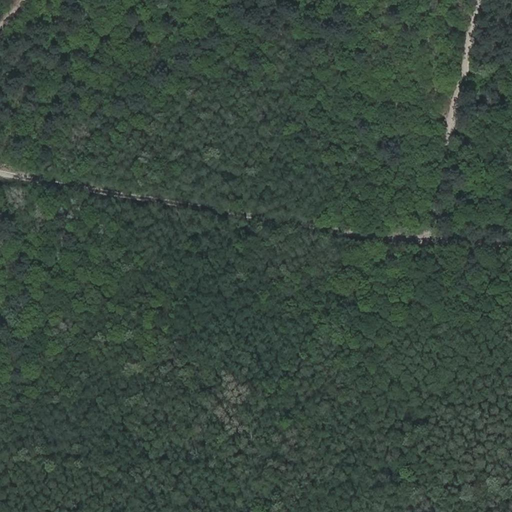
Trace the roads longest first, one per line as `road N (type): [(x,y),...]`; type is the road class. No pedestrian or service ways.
road 1 (track): [(0,167),(511,250)]
road 2 (track): [(486,0),(454,126),(438,238)]
